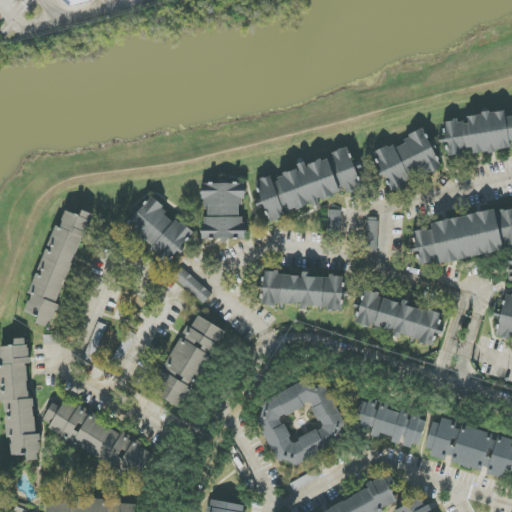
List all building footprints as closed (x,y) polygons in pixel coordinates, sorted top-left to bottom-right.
[(391,191),(441,169),(425,131),(374,153),(391,191)] [(255,182),(270,223),(287,217),(285,214),(319,201),(319,200),(345,190),(347,195),(362,189),(347,148),(332,153),(333,157),(306,167),(306,166),(272,178),(271,176),(255,182)] [(244,239),(243,183),(203,184),(204,240),(244,239)] [(193,232),(150,198),(126,228),(150,248),(148,251),(167,265),(193,232)] [(439,264),(504,251),(503,246),(511,244),(511,209),(498,212),(497,210),(431,223),(439,264)] [(340,234),(341,211),(328,210),(328,234),(340,234)] [(91,214),(82,211),(81,216),(66,211),(60,227),(56,225),(48,248),(47,248),(24,312),(39,317),(37,324),(50,328),(58,305),(59,305),(91,214)] [(366,218),(365,252),(377,253),(378,219),(366,218)] [(412,232),(420,266),(436,262),(428,229),(412,232)] [(173,276),(203,304),(212,295),(182,267),(173,276)] [(262,304),(301,305),(301,308),(342,309),(342,295),(343,295),(344,276),(303,276),(280,276),(280,271),(263,271),(262,304)] [(433,345),(436,333),(439,334),(445,316),(403,303),(365,291),(356,322),(397,334),(433,345)] [(511,295),(504,294),(496,337),(511,340),(511,337),(511,336),(511,295)] [(0,347),(0,352),(2,365),(0,365),(0,380),(5,416),(8,438),(10,438),(13,456),(27,454),(28,461),(41,459),(27,364),(31,363),(27,338),(14,340),(15,345),(0,347)] [(260,403),(266,415),(257,420),(278,464),(289,458),(293,468),(336,447),(331,438),(347,430),(324,382),(315,386),(311,378),(260,403)] [(370,429),(377,403),(363,399),(355,425),(370,429)] [(153,455),(141,447),(142,447),(80,406),(78,409),(65,401),(61,408),(54,403),(41,423),(123,477),(125,474),(136,481),(153,455)] [(372,435),(379,438),(380,434),(393,438),(392,443),(400,446),(408,414),(388,408),(389,406),(380,403),(372,435)] [(418,448),(427,419),(413,414),(404,444),(418,448)] [(493,434),(459,426),(460,424),(433,418),(426,448),(432,450),(430,457),(449,461),(448,463),(485,472),(484,474),(503,479),(505,469),(511,470),(511,446),(511,440),(511,439),(497,436),(492,459),(488,458),(493,434)] [(397,502),(384,476),(366,485),(369,490),(322,511),(383,511),(384,511),(383,509),(397,502)] [(402,511),(429,511),(422,497),(400,508),(402,511)] [(46,511),(136,511),(137,501),(47,499),(46,511)] [(244,511),(245,506),(208,500),(206,511),(244,511)]
